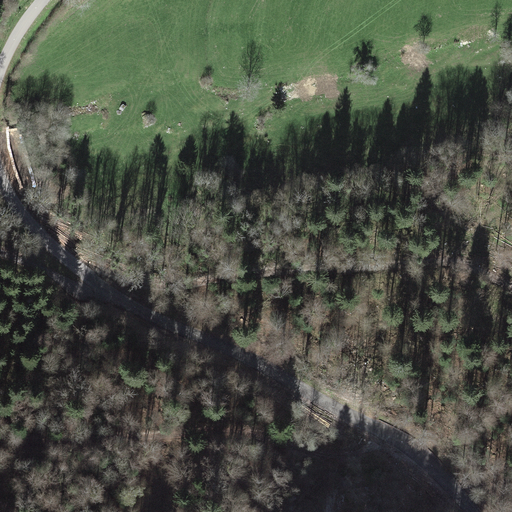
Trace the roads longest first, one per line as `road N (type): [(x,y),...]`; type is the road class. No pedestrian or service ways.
road 1 (track): [(75,264),(173,286),(287,269),(443,262),(511,288)]
road 2 (tertiary): [(471,511),(411,454),(317,392),(104,286)]
road 3 (tertiary): [(104,286),(42,233),(0,172)]
